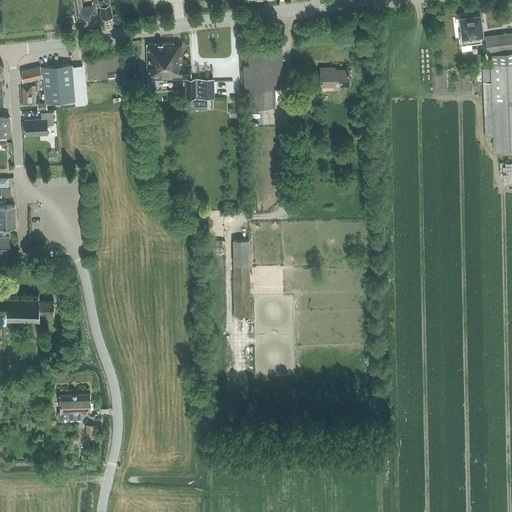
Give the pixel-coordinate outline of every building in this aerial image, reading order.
[(73,0),(76,10),(79,30),(100,27),(95,4),(94,1),(91,2),(92,5),(82,7),(80,0),(73,0)] [(101,6),(103,18),(112,16),(110,4),(101,6)] [(461,45),(482,42),(480,34),(483,34),(480,14),(468,16),(468,14),(461,15),(462,17),(460,17),(462,29),(459,30),(461,45)] [(511,149),(511,32),(485,36),(489,70),(490,70),(491,82),(483,82),(485,136),(493,135),(493,151),(511,149)] [(174,42),(147,44),(148,80),(186,79),(186,98),(215,97),(214,77),(191,78),(191,64),(182,64),(182,44),(174,44),(174,42)] [(245,87),(248,87),(248,108),(274,108),(274,86),(277,86),(276,49),(251,50),(251,65),(246,65),(245,87)] [(43,66),(46,102),(75,99),(72,64),(43,66)] [(22,70),(23,82),(43,77),(40,66),(22,70)] [(321,86),(324,86),(349,85),(349,69),(335,69),(335,67),(321,68),(321,86)] [(35,85),(23,86),(23,104),(36,104),(35,85)] [(207,100),(186,100),(187,109),(207,108),(207,100)] [(230,101),(232,112),(243,110),(242,100),(230,101)] [(54,124),(53,111),(41,112),(41,119),(25,120),(26,135),(47,133),(47,124),(54,124)] [(0,117),(0,143),(7,144),(6,138),(7,138),(10,134),(10,133),(11,133),(10,117),(0,117)] [(0,185),(8,186),(13,186),(13,177),(8,177),(0,177),(0,185)] [(0,227),(16,226),(15,205),(0,205),(0,227)] [(10,251),(10,235),(9,235),(9,230),(0,230),(0,267),(11,267),(10,255),(12,255),(12,250),(10,251)] [(234,316),(241,316),(250,316),(249,240),(233,240),(234,316)] [(0,318),(2,318),(2,320),(4,320),(4,318),(16,319),(16,321),(18,321),(18,319),(23,319),(23,321),(25,321),(25,319),(31,319),(31,321),(33,321),(33,319),(38,319),(38,321),(40,321),(39,313),(52,313),(54,313),(54,301),(52,301),(40,301),(39,294),(38,294),(38,296),(32,296),(32,294),(30,294),(30,296),(25,296),(25,294),(23,294),(23,296),(18,296),(18,294),(16,294),(16,296),(10,296),(10,294),(8,294),(8,296),(6,296),(3,296),(3,294),(2,294),(2,296),(0,295),(0,318)] [(90,393),(59,394),(61,412),(67,411),(68,419),(75,419),(82,418),(82,411),(92,410),(90,393)] [(95,424),(86,424),(85,437),(95,438),(95,424)]
